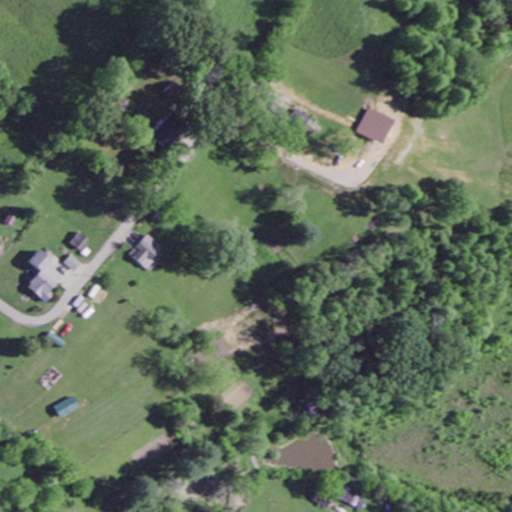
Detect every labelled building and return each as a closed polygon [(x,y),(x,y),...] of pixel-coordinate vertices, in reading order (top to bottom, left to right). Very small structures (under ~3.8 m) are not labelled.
[(179,137),(163,121),(149,136),(165,151),(179,137)] [(71,246),(81,253),(89,241),(78,234),(71,246)] [(162,251),(146,237),(128,256),(144,270),(162,251)] [(62,278),(48,267),(51,263),(39,252),(29,265),(39,273),(26,289),(46,305),(53,297),(49,294),(62,278)] [(73,274),(80,265),(70,257),(63,266),(73,274)] [(61,421),(81,410),(74,399),(55,409),(61,421)] [(339,502),(362,511),(366,502),(343,493),(339,502)]
